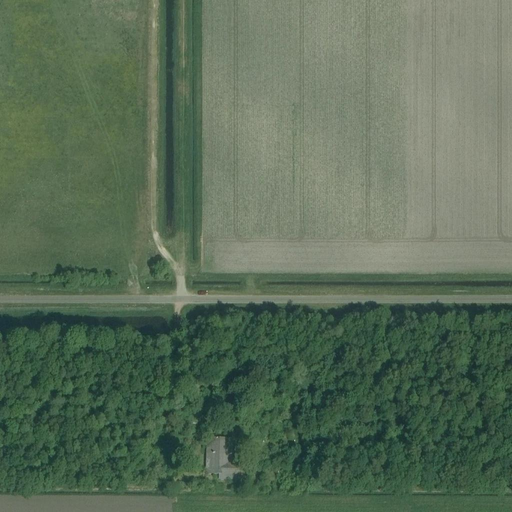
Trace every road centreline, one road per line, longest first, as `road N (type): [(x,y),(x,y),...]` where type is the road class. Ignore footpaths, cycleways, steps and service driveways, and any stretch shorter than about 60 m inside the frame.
road 1 (unclassified): [(511,299),(0,300)]
road 2 (track): [(155,0),(154,235),(179,273),(180,300)]
road 3 (track): [(179,273),(183,0)]
road 4 (track): [(177,300),(180,428)]
